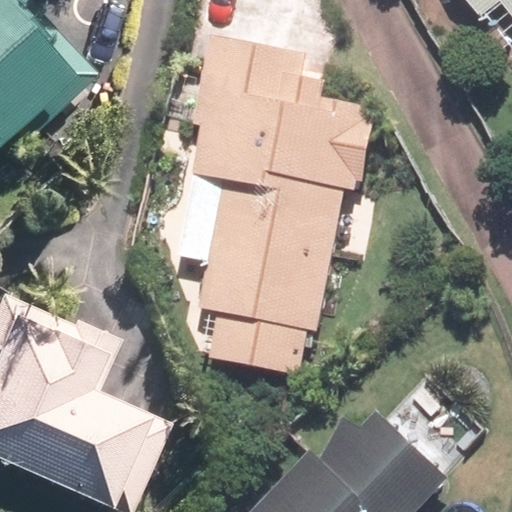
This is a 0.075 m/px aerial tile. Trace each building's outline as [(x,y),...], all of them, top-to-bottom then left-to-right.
[(89,76),(16,0),(0,0),(0,139),(30,112),(40,123),(89,76)] [(511,0),(454,0),(511,70),(511,0)] [(337,55),(220,39),(190,266),(215,269),(203,364),(320,380),(337,260),(362,263),(367,225),(343,222),(347,199),(370,202),(382,111),(331,104),(337,55)] [(109,343),(0,301),(0,471),(106,511),(124,511),(159,422),(89,395),(109,343)] [(421,511),(489,440),(429,378),(378,428),(360,410),(263,511),(421,511)]
